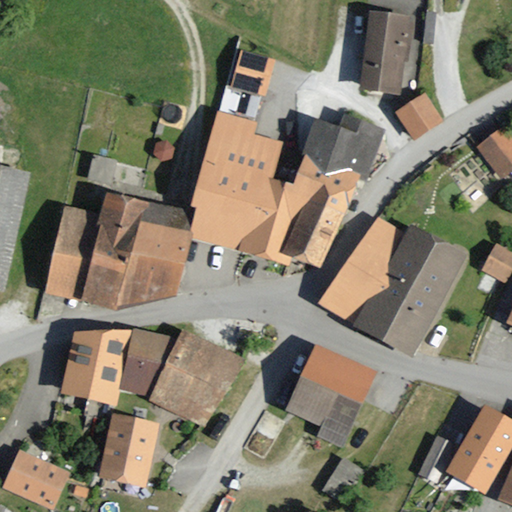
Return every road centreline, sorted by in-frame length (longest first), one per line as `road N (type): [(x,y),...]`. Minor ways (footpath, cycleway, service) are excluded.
road 1 (residential): [(302,318),(379,185),(426,143),(511,94)]
road 2 (residential): [(0,352),(91,322),(232,301),(302,318)]
road 3 (residential): [(302,318),(377,355),(511,386)]
